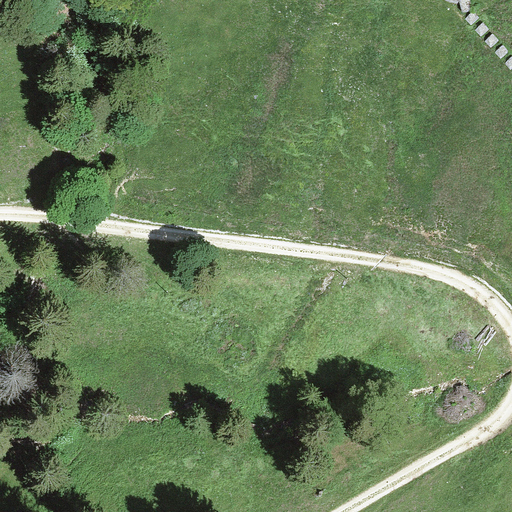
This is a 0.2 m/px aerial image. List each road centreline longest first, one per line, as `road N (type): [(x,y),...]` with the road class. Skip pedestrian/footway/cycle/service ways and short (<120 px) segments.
road 1 (track): [(511,329),(457,282),(412,271),(39,215),(0,216)]
road 2 (track): [(348,511),(482,439),(511,408)]
